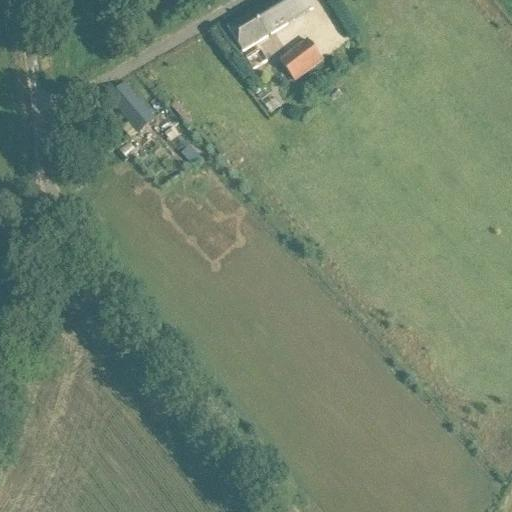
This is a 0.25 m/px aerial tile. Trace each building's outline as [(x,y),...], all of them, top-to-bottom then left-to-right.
[(242,53),(259,42),(311,10),(305,0),(272,0),(268,3),(227,28),(242,53)] [(279,60),(295,82),(323,62),(307,39),(279,60)] [(248,61),(253,70),(266,62),(261,53),(248,61)] [(153,119),(125,85),(109,98),(138,132),(153,119)] [(290,134),(303,147),(329,123),(316,110),(290,134)]
